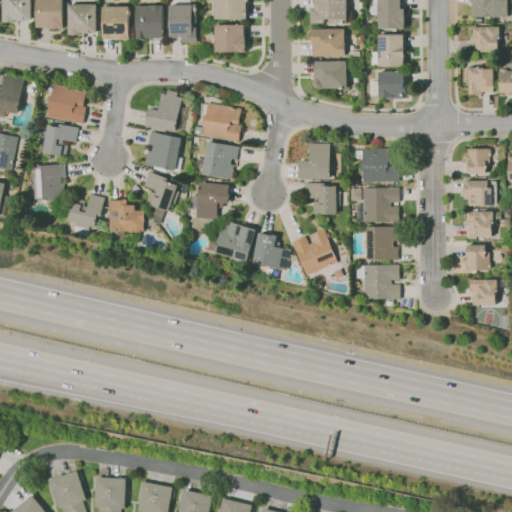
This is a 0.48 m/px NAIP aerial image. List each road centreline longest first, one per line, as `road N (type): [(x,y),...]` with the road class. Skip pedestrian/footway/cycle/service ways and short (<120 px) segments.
road 1 (motorway): [(511,412),(0,295)]
road 2 (motorway): [(0,355),(511,470)]
road 3 (tertiary): [(0,49),(118,73),(208,75),(338,120),(432,125)]
road 4 (residential): [(432,125),(433,301)]
road 5 (tertiary): [(432,0),(432,125)]
